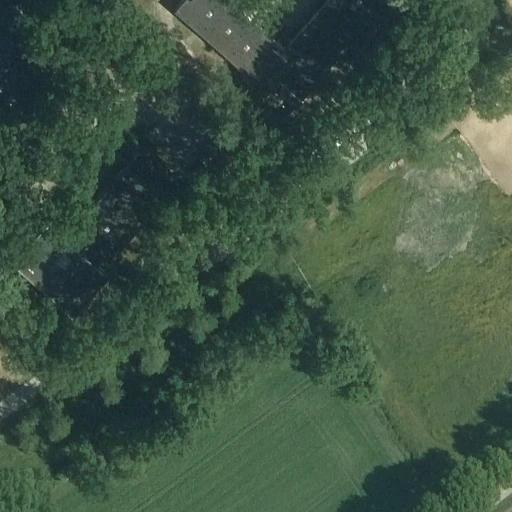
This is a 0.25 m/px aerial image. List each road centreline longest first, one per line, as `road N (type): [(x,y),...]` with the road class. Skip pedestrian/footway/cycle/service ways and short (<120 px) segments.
road 1 (unclassified): [(0,410),(430,94),(457,64),(478,0)]
road 2 (unknown): [(67,0),(124,95),(154,112),(84,186),(0,209)]
